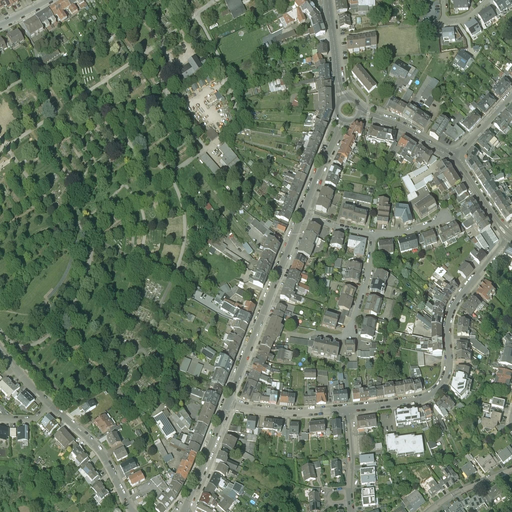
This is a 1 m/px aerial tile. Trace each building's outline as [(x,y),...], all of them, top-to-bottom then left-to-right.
[(66,0),(62,0),(60,2),(65,9),(68,8),(72,14),(75,12),(66,0)] [(79,0),(66,0),(75,12),(77,11),(77,12),(78,11),(74,6),(73,5),(72,5),(77,1),(77,2),(77,3),(81,9),(82,8),(82,7),(83,6),(82,3),(79,0)] [(240,0),(224,0),(234,19),(247,12),(240,0)] [(300,0),(299,1),(294,4),(298,9),(299,10),(300,9),(310,4),(309,2),(308,2),(306,0),(300,0)] [(350,0),(335,3),(336,14),(347,12),(346,4),(350,3),(350,0)] [(454,0),(455,2),(454,2),(454,10),(458,9),(458,10),(468,10),(468,6),(470,5),(469,2),(468,2),(467,0),(454,0)] [(496,0),(493,2),(498,9),(501,14),(505,12),(504,11),(511,6),(509,2),(508,0),(496,0)] [(65,9),(60,2),(54,5),(64,19),(67,17),(62,11),(65,9)] [(316,11),(310,4),(300,9),(302,14),(306,12),(309,17),(316,11)] [(54,5),(47,10),(53,18),(57,15),(62,22),(63,21),(62,20),(64,19),(54,5)] [(487,10),(484,12),(490,21),(496,17),(493,12),(490,8),(487,10)] [(298,9),(289,14),(292,21),(296,19),(299,24),(305,21),(302,14),(300,9),(299,10),(298,9)] [(47,10),(41,14),(47,22),(51,19),(51,20),(53,23),(55,21),(53,18),(47,10)] [(319,14),(316,11),(309,17),(312,20),(311,21),(313,28),(322,25),(319,14)] [(490,21),(484,12),(481,14),(478,16),(481,20),(484,25),(490,21)] [(47,22),(41,14),(35,17),(41,26),(45,24),(45,25),(47,27),(49,25),(47,22)] [(289,14),(283,17),(287,25),(293,22),(292,21),(289,14)] [(349,16),(339,17),(340,28),(349,27),(351,27),(350,19),(349,19),(349,16)] [(41,26),(35,17),(23,25),(30,37),(31,37),(30,36),(34,33),(35,34),(39,32),(38,31),(42,28),(42,30),(43,29),(41,26)] [(476,18),(469,23),(469,24),(474,21),(479,27),(481,26),(479,22),(476,18)] [(469,23),(465,26),(472,37),(481,31),(479,27),(474,21),(469,24),(469,23)] [(322,25),(313,28),(308,30),(309,33),(309,35),(314,33),(315,36),(325,32),(322,25)] [(447,29),(441,30),(442,36),(443,36),(443,40),(444,40),(449,39),(449,41),(455,41),(455,40),(454,35),(455,35),(456,35),(454,32),(454,29),(447,30),(447,29)] [(302,33),(292,37),(293,39),(298,37),(309,33),(308,30),(302,33)] [(18,31),(11,34),(11,33),(7,36),(12,46),(17,43),(18,44),(23,41),(18,31)] [(326,46),(317,47),(317,56),(320,55),(327,54),(326,46)] [(42,64),(46,63),(54,58),(60,54),(59,52),(56,48),(40,51),(38,52),(41,56),(38,58),(39,59),(42,64)] [(471,59),(462,53),(454,64),(457,65),(457,66),(463,71),(466,67),(471,59)] [(317,56),(312,58),(310,58),(311,61),(313,61),(314,65),(322,61),(320,55),(317,56)] [(190,65),(178,73),(183,80),(195,73),(202,69),(201,67),(206,64),(203,58),(198,62),(195,58),(188,62),(190,65)] [(322,61),(314,65),(315,68),(316,69),(326,67),(324,61),(322,61)] [(409,70),(397,62),(392,72),(395,74),(394,76),(398,78),(399,76),(404,79),(407,74),(409,70)] [(316,69),(312,70),(312,72),(319,72),(320,79),(320,81),(329,80),(328,66),(316,69)] [(359,67),(351,74),(368,94),(376,87),(359,67)] [(407,74),(411,77),(415,70),(411,67),(409,70),(407,74)] [(192,91),(207,85),(205,79),(190,85),(192,91)] [(313,79),(285,86),(281,87),(279,80),(268,83),(271,93),(316,83),(320,82),(320,81),(320,79),(313,79)] [(433,79),(428,87),(433,90),(439,82),(433,79)] [(329,80),(320,81),(320,82),(316,83),(317,88),(317,89),(318,93),(330,91),(331,91),(329,80)] [(505,82),(504,81),(499,87),(506,93),(511,87),(508,84),(509,84),(506,81),(505,82)] [(428,87),(421,97),(427,101),(429,97),(433,90),(428,87)] [(506,93),(499,87),(495,91),(494,90),(492,92),(496,95),(494,96),(497,98),(498,97),(500,99),(506,93)] [(330,91),(318,93),(319,101),(320,101),(320,103),(319,103),(320,109),(319,109),(319,113),(331,113),(330,91)] [(399,105),(394,113),(400,116),(402,118),(407,109),(403,107),(404,105),(406,106),(411,96),(406,93),(399,105)] [(427,101),(424,105),(428,108),(434,100),(429,97),(427,101)] [(496,104),(488,97),(483,103),(490,109),(496,104)] [(392,100),(391,100),(386,110),(389,112),(390,110),(394,113),(399,105),(398,104),(392,100)] [(490,109),(483,103),(478,109),(485,115),(490,109)] [(407,109),(402,118),(412,124),(419,113),(415,111),(416,110),(414,108),(413,109),(409,107),(407,109)] [(430,120),(422,116),(424,114),(421,112),(422,110),(421,109),(419,113),(412,124),(423,131),(430,120)] [(319,113),(317,113),(316,113),(316,115),(315,115),(315,116),(314,116),(314,118),(313,118),(311,127),(316,127),(324,131),(331,113),(319,113)] [(474,114),(472,117),(471,115),(467,119),(475,126),(481,120),(477,116),(474,114)] [(511,119),(505,114),(500,120),(507,126),(511,121),(511,119)] [(440,118),(429,135),(438,141),(448,124),(440,118)] [(475,126),(467,119),(464,123),(465,124),(463,127),(469,133),(475,126)] [(507,126),(500,120),(494,126),(501,132),(503,133),(505,130),(504,129),(507,126)] [(363,127),(353,124),(347,136),(352,138),(353,136),(358,137),(361,138),(362,134),(361,134),(363,127)] [(465,134),(456,126),(453,129),(449,127),(445,134),(456,141),(458,139),(459,140),(461,138),(461,137),(465,134)] [(324,131),(316,127),(313,135),(322,138),(324,131)] [(204,134),(208,137),(205,140),(209,143),(217,135),(210,128),(204,134)] [(378,130),(370,128),(369,133),(368,133),(367,139),(368,139),(368,140),(372,140),(372,139),(376,139),(378,130)] [(387,132),(378,130),(376,139),(376,140),(376,142),(380,143),(380,142),(384,143),(385,140),(387,132)] [(395,134),(387,132),(385,140),(389,141),(389,144),(392,145),(393,144),(394,144),(394,143),(395,138),(394,138),(395,134)] [(495,139),(488,132),(483,138),(489,144),(492,147),(492,146),(493,147),(498,141),(495,139)] [(503,133),(501,132),(497,137),(501,140),(505,135),(503,133)] [(322,138),(313,135),(308,134),(308,136),(311,138),(311,140),(309,139),(309,142),(310,142),(319,146),(322,138)] [(352,138),(347,136),(341,148),(349,152),(352,154),(353,151),(352,150),(355,144),(352,142),(354,139),(352,138)] [(409,142),(403,138),(398,146),(401,149),(398,155),(399,155),(401,156),(409,142)] [(489,144),(483,138),(477,144),(482,148),(484,150),(485,149),(489,154),(490,153),(489,152),(494,148),(493,147),(492,146),(492,147),(489,144)] [(319,146),(310,142),(307,150),(316,153),(319,146)] [(409,142),(401,156),(402,157),(403,158),(404,158),(407,152),(411,154),(416,146),(409,142)] [(237,158),(225,144),(219,150),(225,156),(221,160),(227,167),(237,158)] [(349,152),(341,148),(337,156),(345,160),(347,161),(349,156),(351,156),(352,154),(349,152)] [(419,148),(414,157),(415,158),(416,157),(418,159),(418,160),(417,160),(415,164),(417,165),(425,152),(419,148)] [(489,154),(485,149),(484,150),(482,148),(480,151),(488,157),(490,154),(489,154)] [(316,153),(307,150),(304,157),(313,160),(316,153)] [(475,158),(474,157),(477,153),(472,150),(466,159),(466,162),(472,171),(480,165),(475,158)] [(425,152),(417,165),(419,167),(422,163),(422,162),(422,161),(424,162),(424,163),(426,165),(432,156),(425,152)] [(214,174),(220,169),(205,153),(200,158),(214,174)] [(345,160),(337,156),(333,163),(341,166),(343,163),(345,160)] [(313,160),(304,157),(303,158),(300,165),(302,166),(309,169),(313,160)] [(444,163),(436,169),(437,172),(436,172),(437,175),(432,178),(433,181),(442,175),(443,176),(451,170),(448,166),(447,165),(446,166),(445,164),(445,163),(444,163)] [(480,165),(472,171),(476,176),(488,168),(486,166),(484,167),(482,169),(480,165)] [(309,169),(302,166),(299,173),(305,176),(306,176),(309,169)] [(407,176),(401,179),(410,194),(414,192),(421,188),(425,185),(433,181),(432,178),(431,176),(413,186),(410,179),(415,176),(415,177),(428,170),(426,166),(407,175),(407,176)] [(341,172),(331,168),(328,176),(336,179),(338,175),(339,176),(341,172)] [(488,168),(476,176),(479,182),(488,177),(485,173),(487,173),(490,171),(488,168)] [(451,170),(443,176),(444,178),(447,182),(455,176),(451,170)] [(304,178),(296,175),(297,174),(295,174),(294,177),(287,175),(285,178),(294,181),(303,185),(305,181),(306,178),(304,178)] [(433,181),(425,185),(429,191),(431,190),(432,191),(438,188),(442,185),(440,182),(443,180),(443,179),(444,178),(443,176),(442,175),(433,181)] [(488,177),(479,182),(483,187),(498,178),(496,175),(491,178),(490,180),(488,177)] [(336,179),(328,176),(325,183),(335,188),(338,180),(336,179)] [(455,176),(447,182),(451,188),(459,183),(455,176)] [(498,178),(483,187),(487,193),(496,188),(493,184),(495,184),(500,181),(498,178)] [(292,187),(285,181),(283,185),(291,191),(292,188),(292,187)] [(303,185),(294,181),(293,184),(292,187),(292,188),(301,192),(302,189),(302,188),(303,185)] [(442,185),(447,191),(451,188),(447,182),(442,185)] [(447,191),(442,185),(438,188),(442,195),(447,191)] [(462,187),(447,196),(449,199),(455,195),(456,197),(457,197),(457,198),(466,193),(462,187)] [(487,193),(488,195),(491,199),(505,190),(503,187),(499,190),(498,191),(496,188),(487,193)] [(333,194),(322,190),(319,199),(319,200),(329,203),(333,194)] [(505,190),(491,199),(493,202),(494,204),(495,204),(503,199),(501,195),(502,195),(507,192),(505,190)] [(410,194),(407,196),(409,202),(417,197),(414,192),(410,194)] [(299,196),(290,193),(287,200),(296,204),(299,196)] [(357,196),(344,193),(342,199),(356,201),(357,196)] [(466,193),(457,198),(456,199),(459,203),(465,200),(469,197),(466,193)] [(372,198),(357,196),(356,201),(371,204),(372,198)] [(447,196),(441,200),(445,206),(449,204),(447,201),(449,199),(447,196)] [(287,200),(277,197),(276,201),(284,204),(285,203),(286,203),(285,206),(284,208),(293,211),(296,204),(287,200)] [(430,198),(414,208),(421,219),(437,209),(430,198)] [(503,199),(495,204),(498,210),(511,200),(511,198),(506,201),(505,202),(503,199)] [(330,204),(319,200),(316,208),(326,212),(330,204)] [(383,200),(382,200),(377,200),(376,207),(379,207),(382,207),(383,207),(384,207),(385,208),(386,208),(387,208),(388,201),(384,201),(384,200),(383,200)] [(511,200),(498,210),(502,215),(511,210),(508,207),(510,206),(511,204),(511,200)] [(472,201),(463,207),(465,209),(465,208),(466,210),(463,211),(461,213),(463,215),(476,206),(475,206),(475,205),(474,204),(472,201)] [(463,215),(460,217),(462,220),(468,216),(469,214),(472,218),(479,212),(476,206),(463,215)] [(343,207),(341,219),(352,221),(354,211),(354,209),(343,207)] [(407,208),(399,207),(399,208),(396,208),(394,219),(401,220),(403,225),(412,223),(410,217),(407,208)] [(293,211),(284,208),(284,209),(283,209),(281,215),(290,219),(293,211)] [(511,210),(502,215),(505,219),(506,222),(511,217),(511,212),(511,210)] [(367,214),(354,211),(352,221),(351,222),(365,225),(367,214)] [(490,227),(480,212),(472,218),(462,224),(466,229),(467,229),(475,224),(477,226),(476,227),(481,234),(490,227)] [(281,215),(280,215),(280,214),(277,213),(275,217),(280,219),(288,222),(290,219),(281,215)] [(264,227),(255,219),(250,224),(264,236),(268,231),(264,227)] [(281,226),(276,223),(274,227),(274,228),(284,233),(286,228),(281,226)] [(457,229),(455,224),(447,228),(453,239),(457,237),(457,235),(460,234),(457,229)] [(320,229),(309,225),(306,234),(316,238),(320,229)] [(453,239),(447,228),(440,231),(443,236),(445,241),(448,240),(449,241),(453,239)] [(432,232),(427,234),(431,244),(436,243),(434,238),(432,232)] [(319,246),(322,240),(316,238),(306,234),(305,234),(297,254),(302,256),(307,258),(309,258),(313,248),(312,247),(313,244),(319,246)] [(344,236),(333,234),(332,239),(331,245),(341,247),(344,236)] [(427,234),(422,236),(424,242),(425,246),(431,244),(427,234)] [(278,236),(276,235),(275,236),(271,240),(276,244),(280,239),(277,237),(278,236)] [(415,237),(399,241),(401,252),(411,249),(411,248),(417,246),(415,237)] [(477,237),(470,241),(474,246),(480,241),(477,237)] [(249,264),(228,250),(225,249),(227,247),(213,238),(208,245),(209,245),(246,269),(249,264)] [(271,240),(269,238),(268,242),(267,241),(264,249),(265,250),(264,252),(265,252),(275,256),(279,246),(276,244),(271,240)] [(365,240),(349,238),(348,248),(358,250),(357,256),(362,257),(365,240)] [(392,241),(378,242),(379,253),(388,252),(388,253),(393,253),(392,241)] [(480,251),(476,255),(473,251),(469,255),(473,258),(474,259),(479,264),(486,257),(480,251)] [(275,256),(265,252),(264,255),(262,254),(259,262),(271,267),(275,256)] [(469,255),(466,259),(462,263),(464,265),(464,264),(467,267),(474,259),(473,258),(469,255)] [(301,259),(296,257),(294,262),(303,265),(305,260),(301,259)] [(271,267),(259,262),(256,270),(255,273),(257,274),(267,278),(271,267)] [(303,265),(294,262),(290,272),(299,276),(300,275),(303,267),(302,266),(303,265)] [(361,266),(349,264),(348,270),(347,270),(346,273),(359,275),(360,275),(361,266)] [(467,267),(464,264),(464,265),(457,272),(465,279),(472,271),(467,267)] [(440,269),(438,268),(434,273),(441,278),(446,272),(441,268),(440,269)] [(299,276),(290,272),(286,283),(295,287),(296,285),(296,286),(297,285),(298,283),(297,283),(298,278),(299,276)] [(388,275),(376,272),(374,273),(372,281),(386,285),(388,275)] [(346,273),(345,281),(350,281),(350,282),(358,283),(359,275),(346,273)] [(267,278),(257,274),(254,281),(253,284),(263,288),(267,278)] [(253,280),(248,278),(249,276),(248,275),(245,281),(253,284),(254,281),(253,281),(253,280)] [(457,289),(451,283),(450,285),(449,285),(450,286),(448,288),(438,280),(436,284),(444,291),(451,296),(454,292),(457,289)] [(386,285),(372,281),(370,290),(371,291),(383,295),(386,285)] [(486,282),(477,293),(481,297),(486,301),(488,299),(490,300),(491,299),(492,299),(492,298),(493,296),(494,294),(495,294),(495,293),(496,292),(491,288),(492,287),(490,286),(491,286),(486,282)] [(295,287),(286,283),(283,291),(292,294),(294,288),(296,290),(297,291),(298,288),(295,287)] [(223,293),(230,290),(227,284),(220,287),(223,293)] [(246,293),(235,286),(230,291),(225,294),(229,299),(235,294),(243,298),(246,293)] [(355,290),(344,287),(341,297),(351,300),(354,293),(355,290)] [(292,294),(283,291),(280,298),(289,302),(289,299),(289,297),(293,299),(293,301),(300,303),(302,298),(295,295),(295,296),(294,295),(292,295),(292,294)] [(436,294),(433,291),(431,294),(435,297),(433,300),(436,303),(444,308),(448,302),(440,297),(436,294)] [(451,296),(444,291),(442,295),(441,294),(438,292),(436,294),(440,297),(448,302),(451,296)] [(351,300),(341,297),(338,309),(342,310),(349,312),(352,301),(351,300)] [(381,301),(369,297),(364,312),(376,316),(381,301)] [(477,301),(472,297),(468,303),(476,310),(481,304),(479,303),(480,302),(478,300),(477,301)] [(232,304),(227,302),(225,301),(224,303),(226,305),(234,309),(236,305),(235,305),(236,304),(233,303),(232,304)] [(393,301),(388,321),(394,322),(398,302),(393,301)] [(444,308),(436,303),(435,306),(429,301),(427,304),(433,309),(437,312),(442,314),(443,313),(443,312),(442,311),(444,308)] [(226,305),(224,303),(223,303),(222,305),(225,307),(222,313),(221,316),(229,320),(234,309),(226,305)] [(255,307),(246,304),(244,303),(242,307),(236,305),(234,309),(242,314),(242,315),(245,316),(251,318),(255,307)] [(476,310),(468,303),(463,309),(465,312),(469,316),(470,315),(471,316),(476,310)] [(437,312),(433,309),(427,304),(425,307),(430,311),(433,312),(432,319),(442,320),(442,316),(442,314),(437,312)] [(286,309),(277,306),(274,313),(283,316),(284,313),(286,309)] [(283,316),(274,313),(272,319),(281,322),(284,316),(283,316)] [(339,318),(325,314),(322,326),(335,330),(337,323),(339,318)] [(442,320),(432,319),(431,321),(425,317),(423,320),(431,325),(440,327),(442,320)] [(272,319),(263,340),(264,340),(273,344),(274,344),(275,340),(277,341),(282,328),(280,327),(282,322),(281,322),(272,319)] [(423,320),(423,319),(421,322),(430,328),(431,328),(431,325),(423,320)] [(376,322),(364,320),(362,329),(374,332),(376,322)] [(466,320),(459,320),(458,328),(468,329),(469,322),(466,321),(466,320)] [(247,327),(233,321),(231,328),(234,330),(244,334),(247,327)] [(440,327),(431,325),(431,328),(431,340),(441,339),(440,327)] [(468,329),(458,328),(458,335),(461,336),(462,335),(465,336),(466,336),(469,336),(470,329),(468,329)] [(374,332),(362,329),(361,336),(362,337),(371,339),(373,338),(374,332)] [(244,334),(234,330),(233,331),(235,332),(233,337),(242,341),(244,334)] [(233,337),(232,337),(229,335),(226,342),(229,344),(239,348),(242,341),(233,337)] [(308,341),(289,339),(289,344),(307,347),(308,341)] [(333,344),(328,343),(330,342),(329,341),(325,340),(324,340),(324,342),(325,343),(320,342),(321,340),(319,339),(318,340),(317,341),(315,341),(315,342),(314,344),(313,348),(313,349),(312,350),(311,352),(312,353),(317,354),(317,356),(321,357),(321,355),(324,356),(323,357),(324,357),(324,356),(327,356),(327,358),(330,359),(331,357),(336,359),(337,359),(337,356),(338,351),(338,345),(336,345),(335,344),(335,343),(333,342),(333,344)] [(470,339),(467,339),(468,343),(469,343),(473,345),(472,347),(485,356),(489,351),(475,340),(475,339),(470,339)] [(273,344),(264,340),(261,348),(270,351),(275,352),(275,348),(272,347),(273,344)] [(236,355),(239,348),(229,344),(226,342),(225,345),(229,347),(227,352),(236,355)] [(355,343),(345,343),(345,354),(355,354),(355,343)] [(457,347),(458,348),(457,354),(467,354),(469,356),(470,350),(468,350),(468,344),(458,344),(457,344),(457,345),(456,346),(457,346),(457,347)] [(270,351),(261,348),(256,359),(265,362),(266,362),(267,359),(272,361),(273,358),(268,356),(270,351)] [(202,349),(199,355),(214,362),(217,356),(202,349)] [(511,366),(511,351),(505,350),(501,364),(511,366)] [(236,355),(227,352),(224,359),(232,364),(236,355)] [(285,352),(279,352),(277,361),(283,363),(283,362),(284,362),(284,361),(283,360),(284,359),(290,360),(292,353),(285,352)] [(467,354),(457,354),(457,361),(466,362),(471,363),(471,362),(471,357),(469,356),(467,354)] [(222,357),(219,355),(215,363),(221,366),(224,358),(222,357)] [(224,359),(224,358),(221,366),(218,372),(228,376),(232,364),(224,359)] [(265,362),(256,359),(253,366),(269,373),(270,369),(263,366),(265,362)] [(269,373),(253,366),(251,373),(259,377),(259,376),(261,373),(268,376),(269,373)] [(469,370),(465,369),(464,369),(458,367),(457,371),(456,370),(456,375),(468,377),(469,371),(469,370)] [(502,371),(499,370),(499,371),(499,374),(498,374),(497,378),(510,381),(511,373),(507,372),(507,373),(506,372),(502,371)] [(218,372),(216,371),(211,384),(215,386),(223,389),(228,376),(218,372)] [(259,377),(251,373),(248,380),(257,384),(259,379),(260,381),(265,383),(266,382),(269,384),(269,382),(268,382),(269,380),(259,376),(259,377)] [(468,377),(456,375),(452,390),(462,399),(469,390),(472,378),(468,377)] [(419,382),(416,383),(415,384),(415,382),(413,377),(410,378),(410,379),(411,382),(415,393),(421,391),(419,382)] [(510,381),(497,378),(495,385),(498,386),(508,389),(510,381)] [(2,385),(0,386),(0,390),(1,392),(4,394),(12,386),(11,384),(8,381),(7,381),(6,380),(2,385)] [(256,384),(247,381),(240,398),(248,401),(249,402),(256,384)] [(411,382),(403,384),(403,386),(404,395),(415,393),(411,382)] [(256,384),(249,402),(258,403),(261,386),(256,384)] [(279,385),(271,384),(271,392),(270,394),(275,395),(275,391),(279,392),(279,385)] [(375,390),(371,391),(371,384),(367,384),(367,391),(366,391),(367,400),(376,399),(375,390)] [(403,384),(392,385),(394,396),(404,395),(403,386),(403,384)] [(196,389),(185,385),(183,390),(194,394),(196,389)] [(380,385),(376,385),(375,390),(376,399),(383,398),(382,388),(379,389),(380,385)] [(392,385),(385,386),(385,388),(382,388),(383,398),(394,396),(392,385)] [(12,386),(4,394),(6,397),(8,398),(11,396),(12,397),(16,393),(20,389),(19,388),(18,386),(17,387),(17,386),(15,388),(12,386)] [(223,389),(215,386),(211,395),(219,398),(223,389)] [(346,393),(343,393),(343,387),(338,387),(340,403),(347,403),(346,393)] [(325,390),(315,391),(316,394),(315,396),(316,396),(316,405),(326,404),(325,390)] [(361,392),(358,392),(359,401),(367,400),(366,391),(361,392)] [(18,399),(16,401),(17,401),(21,405),(29,397),(27,394),(27,395),(25,393),(24,392),(18,399)] [(271,392),(267,392),(266,396),(263,395),(263,397),(261,397),(260,403),(269,404),(270,394),(271,392)] [(283,395),(280,395),(279,405),(287,406),(288,397),(288,395),(289,392),(285,392),(285,395),(285,396),(283,396),(283,395)] [(211,395),(206,393),(202,404),(205,405),(215,409),(219,398),(211,395)] [(308,394),(307,394),(307,397),(303,397),(304,406),(316,405),(316,396),(315,396),(316,394),(308,394)] [(455,406),(447,396),(440,402),(447,410),(449,408),(450,410),(455,406)] [(29,397),(21,405),(26,410),(34,401),(32,400),(32,399),(29,397)] [(505,402),(493,399),(492,407),(504,409),(505,402)] [(440,402),(437,404),(436,403),(434,404),(435,405),(434,406),(443,417),(447,414),(444,411),(445,411),(447,410),(440,402)] [(82,409),(87,406),(85,403),(78,408),(80,412),(83,410),(82,409)] [(87,406),(82,409),(83,410),(85,414),(95,407),(92,403),(87,406)] [(460,403),(456,408),(461,413),(465,408),(460,403)] [(205,405),(197,424),(198,424),(207,428),(215,409),(205,405)] [(178,414),(173,408),(173,409),(172,407),(170,409),(176,416),(178,414)] [(425,408),(421,410),(426,422),(431,420),(431,416),(428,408),(426,409),(425,408)] [(421,410),(406,412),(406,411),(394,413),(396,426),(426,422),(421,410)] [(176,434),(162,413),(153,419),(166,440),(171,437),(172,439),(170,445),(174,447),(179,438),(179,437),(178,437),(174,435),(173,437),(173,436),(176,434)] [(502,416),(490,413),(488,421),(498,423),(500,424),(502,416)] [(101,418),(94,423),(98,428),(99,428),(108,422),(105,417),(104,416),(101,418)] [(374,416),(365,418),(366,429),(376,428),(374,416)] [(45,421),(42,425),(46,429),(54,421),(49,417),(45,421)] [(256,419),(248,418),(246,429),(251,430),(251,428),(254,429),(256,419)] [(365,418),(356,419),(358,433),(365,432),(365,429),(366,429),(365,418)] [(488,421),(482,419),(481,424),(482,425),(482,426),(484,428),(485,429),(485,430),(486,433),(488,433),(491,432),(491,430),(493,430),(495,429),(495,428),(496,428),(498,423),(488,421)] [(180,420),(176,424),(181,430),(185,426),(180,420)] [(273,421),(264,420),(263,429),(268,429),(268,432),(272,433),(273,421)] [(54,421),(44,431),(49,436),(58,426),(56,424),(56,423),(54,421)] [(108,422),(99,428),(102,434),(110,429),(112,427),(111,426),(109,421),(108,422)] [(282,422),(273,421),(272,433),(271,435),(273,435),(274,431),(273,431),(273,430),(281,431),(281,427),(282,422)] [(339,421),(332,422),(333,437),(341,436),(340,430),(339,424),(339,421)] [(324,422),(315,423),(316,433),(325,432),(324,422)] [(207,428),(198,424),(195,433),(204,437),(207,428)] [(240,433),(241,427),(229,424),(228,430),(240,433)] [(298,424),(289,424),(289,430),(289,434),(298,435),(298,424)] [(23,428),(23,430),(18,430),(18,443),(28,442),(28,428),(23,428)] [(67,434),(64,430),(56,437),(59,440),(58,441),(65,450),(69,446),(73,442),(68,436),(67,434)] [(115,434),(107,438),(108,440),(107,441),(110,446),(111,446),(112,448),(120,443),(115,434)] [(366,435),(358,436),(359,454),(365,454),(364,440),(366,440),(366,435)] [(394,435),(386,436),(388,451),(397,450),(397,455),(414,452),(414,454),(423,453),(421,437),(414,438),(414,436),(397,438),(397,436),(396,437),(397,437),(394,437),(394,435)] [(203,440),(194,436),(190,445),(199,448),(203,440)] [(235,440),(226,436),(222,446),(232,452),(234,446),(233,445),(235,440)] [(121,442),(123,448),(130,446),(128,439),(121,442)] [(426,443),(429,449),(437,446),(434,439),(426,443)] [(164,448),(159,440),(154,442),(158,451),(164,448)] [(189,448),(183,446),(185,443),(182,441),(181,443),(179,449),(186,452),(187,452),(189,448)] [(199,448),(190,445),(189,448),(187,452),(196,456),(199,448)] [(75,452),(72,454),(77,459),(83,454),(84,453),(79,448),(75,452)] [(164,448),(158,451),(163,459),(168,456),(164,448)] [(499,456),(498,457),(501,461),(504,464),(511,457),(511,451),(510,448),(499,456)] [(123,449),(114,454),(117,461),(126,457),(124,453),(125,453),(123,449)] [(255,457),(241,450),(238,455),(254,464),(255,457)] [(187,452),(186,452),(182,463),(192,467),(196,456),(187,452)] [(227,457),(219,453),(216,462),(220,464),(225,466),(227,461),(226,459),(227,457)] [(90,461),(83,454),(77,459),(75,461),(82,468),(87,463),(90,461)] [(168,456),(163,459),(165,464),(173,459),(170,455),(168,456)] [(490,456),(479,464),(485,472),(496,464),(493,459),(490,456)] [(372,457),(359,458),(360,465),(367,465),(373,464),(372,457)] [(132,461),(120,467),(124,475),(130,472),(136,468),(132,461)] [(237,466),(227,461),(225,466),(235,471),(237,466)] [(94,471),(87,463),(82,468),(80,470),(87,477),(93,472),(94,471)] [(331,463),(331,470),(334,470),(335,478),(342,477),(340,463),(331,463)] [(470,463),(462,468),(465,472),(464,472),(468,479),(477,472),(472,466),(473,466),(470,463)] [(228,469),(219,465),(215,473),(224,477),(228,469)] [(313,465),(302,467),(303,472),(304,472),(305,476),(304,477),(305,481),(315,479),(314,469),(313,465)] [(190,470),(181,466),(176,478),(185,482),(190,470)] [(458,481),(449,468),(444,471),(449,478),(443,482),(445,485),(447,488),(458,481)] [(365,471),(360,471),(361,478),(374,477),(374,470),(365,471)] [(100,479),(93,472),(87,477),(87,478),(92,483),(93,481),(95,484),(97,482),(100,479)] [(172,476),(170,472),(167,474),(169,479),(173,480),(175,480),(176,478),(172,476)] [(132,477),(128,479),(128,480),(132,487),(145,481),(143,477),(142,477),(140,473),(132,477)] [(218,476),(215,474),(211,481),(209,484),(215,489),(217,485),(218,485),(219,483),(216,481),(218,476)] [(225,481),(218,476),(216,481),(219,483),(222,485),(225,481)] [(156,477),(151,480),(157,488),(161,484),(156,477)] [(374,477),(361,478),(361,485),(366,485),(372,484),(375,484),(374,477)] [(185,482),(176,478),(175,480),(173,484),(182,489),(185,482)] [(438,486),(433,480),(427,485),(431,490),(428,492),(432,497),(441,491),(438,486)] [(234,486),(225,481),(222,485),(226,487),(231,490),(234,486)] [(104,489),(97,482),(95,484),(90,488),(97,495),(104,490),(104,489)] [(235,483),(234,486),(231,490),(237,494),(239,495),(243,487),(235,483)] [(173,484),(172,484),(169,490),(169,491),(175,501),(182,489),(173,484)] [(215,489),(209,484),(204,494),(209,498),(214,502),(217,499),(213,496),(214,495),(212,493),(215,489)] [(492,490),(487,494),(489,497),(492,501),(499,496),(502,499),(506,496),(497,484),(491,488),(492,490)] [(231,490),(226,487),(224,489),(223,489),(221,493),(222,494),(224,495),(228,497),(234,501),(235,499),(234,498),(237,494),(231,490)] [(110,497),(104,490),(97,495),(94,499),(101,506),(110,497)] [(369,490),(361,491),(362,496),(361,496),(361,499),(374,498),(373,490),(369,490)] [(169,491),(158,503),(160,505),(166,511),(172,505),(175,501),(169,491)] [(425,503),(418,492),(407,500),(412,507),(414,510),(415,510),(425,503)] [(314,493),(309,494),(310,503),(319,502),(318,493),(314,493)] [(209,498),(204,494),(204,495),(203,495),(202,497),(202,498),(199,504),(205,506),(209,508),(213,510),(215,508),(218,505),(214,502),(209,498)] [(478,494),(470,500),(469,498),(465,500),(469,506),(473,511),(484,503),(484,502),(480,497),(478,494)] [(224,495),(222,498),(223,499),(220,503),(217,499),(214,502),(218,505),(225,511),(226,510),(234,501),(228,497),(224,495)] [(374,498),(361,499),(362,502),(363,507),(371,506),(375,506),(374,498)] [(319,502),(310,503),(311,511),(320,511),(319,502)] [(457,502),(452,506),(453,507),(449,510),(449,511),(464,511),(463,509),(464,508),(460,503),(459,504),(457,502)]
